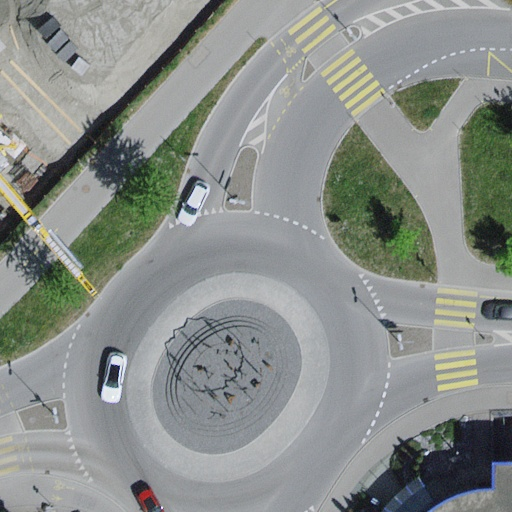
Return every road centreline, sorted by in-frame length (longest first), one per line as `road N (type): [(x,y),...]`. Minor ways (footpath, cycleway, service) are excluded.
road 1 (tertiary): [(357,347),(346,311),(302,261),(270,246),(203,246),(173,261),(123,308),(96,369),(94,406)]
road 2 (tertiary): [(223,510),(257,502),(310,464),(343,415),(357,347)]
road 3 (tertiary): [(94,406),(108,448),(138,483),(176,505),(223,510)]
road 4 (tertiary): [(357,347),(511,338)]
